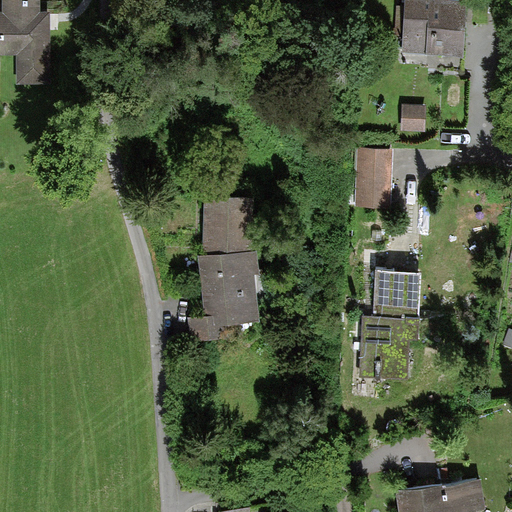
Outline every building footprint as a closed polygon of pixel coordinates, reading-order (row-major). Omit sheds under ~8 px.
[(41,0),(2,0),(2,11),(0,10),(0,54),(15,54),(15,85),(52,84),(52,11),(42,11),(41,0)] [(466,2),(428,0),(406,0),(406,7),(398,7),(396,34),(404,35),(403,51),(463,55),(466,2)] [(426,106),(403,105),(403,131),(425,131),(426,106)] [(393,147),(356,146),(355,206),(391,207),(393,147)] [(258,250),(254,251),(253,198),(201,199),(203,256),(197,256),(205,315),(187,318),(190,339),(226,334),(225,327),(262,321),(256,276),(262,275),(258,250)] [(420,271),(375,270),(374,316),(362,315),(360,373),(407,375),(408,333),(418,334),(420,271)] [(511,330),(506,329),(502,346),(511,348),(511,330)] [(445,483),(397,491),(400,511),(485,511),(481,481),(445,487),(445,483)]
